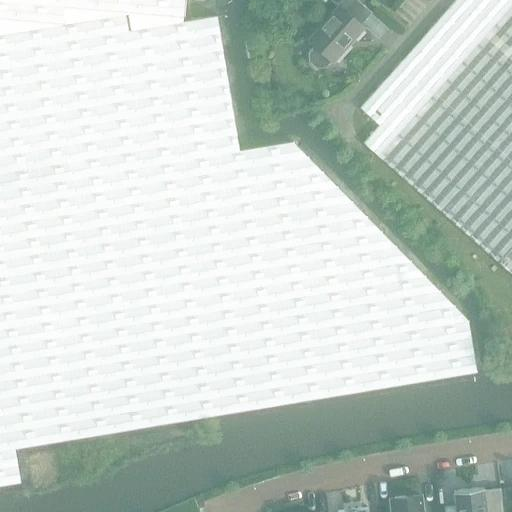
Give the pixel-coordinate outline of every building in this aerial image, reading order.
[(0,0),(0,34),(126,14),(129,30),(182,22),(183,0),(0,0)] [(333,0),(333,1),(339,7),(308,40),(315,46),(309,53),(309,62),(316,67),(324,66),(330,60),(332,62),(363,27),(360,24),(371,12),(357,0),(333,0)] [(511,0),(456,0),(361,108),(380,126),(364,143),(450,220),(511,275),(511,0)] [(0,484),(22,481),(16,444),(472,369),(464,317),(292,141),(250,148),(239,150),(218,28),(216,16),(183,21),(182,22),(129,30),(126,14),(0,34),(0,484)] [(502,504),(511,503),(511,486),(500,488),(502,504)] [(455,506),(445,507),(445,511),(498,511),(498,508),(486,509),(483,488),(484,488),(453,491),(455,506)] [(422,511),(421,496),(391,499),(392,511),(422,511)]
